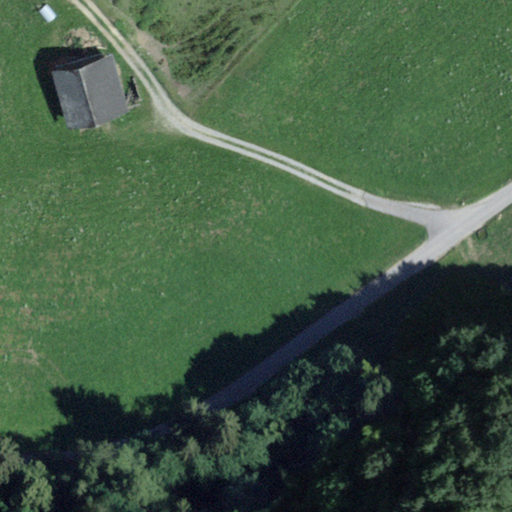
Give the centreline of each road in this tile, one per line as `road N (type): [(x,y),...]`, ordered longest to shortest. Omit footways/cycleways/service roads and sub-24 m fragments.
road 1 (unclassified): [(0,469),(90,460),(215,409),(511,189)]
road 2 (track): [(462,224),(391,209),(192,130),(84,0)]
